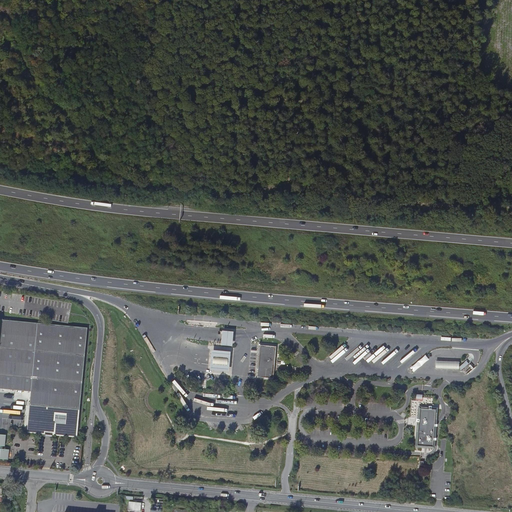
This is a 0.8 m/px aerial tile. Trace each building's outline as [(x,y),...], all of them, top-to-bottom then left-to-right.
[(116,173),(114,173),(112,173),(111,175),(110,177),(110,179),(111,180),(112,182),(114,182),(116,182),(118,181),(119,179),(119,177),(118,175),(116,173)] [(31,391),(28,433),(77,437),(87,329),(0,321),(0,388),(12,390),(27,391),(31,391)] [(231,339),(232,331),(221,330),(220,338),(219,345),(230,346),(231,339)] [(277,347),(260,346),(257,377),(274,378),(277,347)] [(230,362),(231,351),(210,349),(209,359),(208,370),(229,372),(230,362)] [(438,370),(461,371),(461,364),(439,363),(438,370)] [(469,363),(461,369),(464,372),(472,366),(469,363)] [(420,412),(419,415),(415,451),(432,453),(433,445),(434,443),(433,443),(434,431),(435,431),(435,429),(436,417),(436,414),(420,412)] [(5,446),(6,434),(0,433),(0,458),(8,459),(9,449),(3,448),(3,446),(5,446)] [(136,511),(137,503),(124,502),(124,510),(136,511)]
